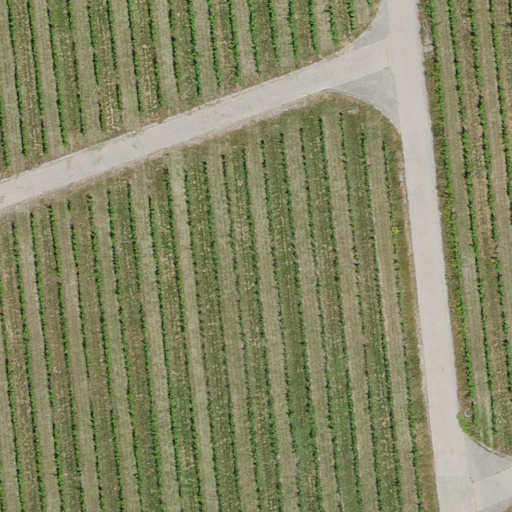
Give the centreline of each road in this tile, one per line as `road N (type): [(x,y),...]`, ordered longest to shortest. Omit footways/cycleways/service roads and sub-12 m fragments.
road 1 (track): [(403,0),(459,511)]
road 2 (track): [(408,44),(0,196)]
